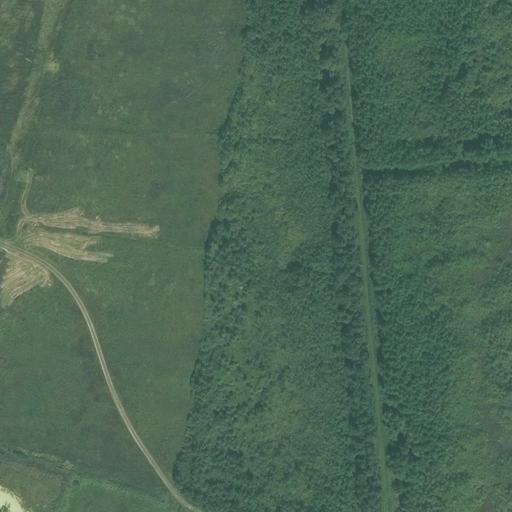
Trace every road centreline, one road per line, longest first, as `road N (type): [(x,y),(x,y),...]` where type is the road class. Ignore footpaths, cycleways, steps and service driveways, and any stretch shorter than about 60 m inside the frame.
road 1 (track): [(385,511),(329,0)]
road 2 (track): [(201,511),(180,499),(140,446),(101,367),(88,312),(51,267),(0,241)]
